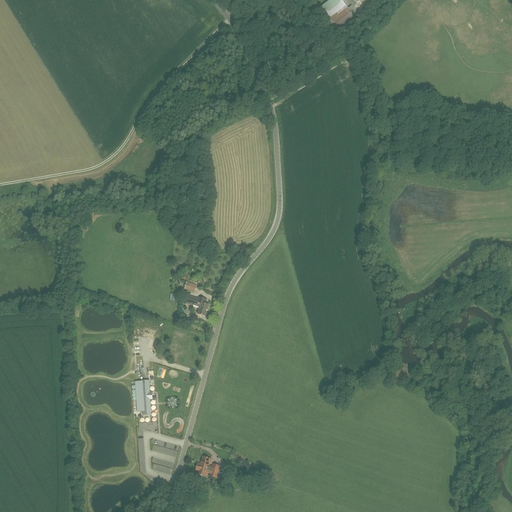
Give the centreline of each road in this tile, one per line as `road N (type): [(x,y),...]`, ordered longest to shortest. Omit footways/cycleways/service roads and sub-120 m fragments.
road 1 (tertiary): [(166,511),(224,303),(279,210),(273,111),(229,18)]
road 2 (unclassified): [(229,18),(150,98),(106,163),(0,185)]
